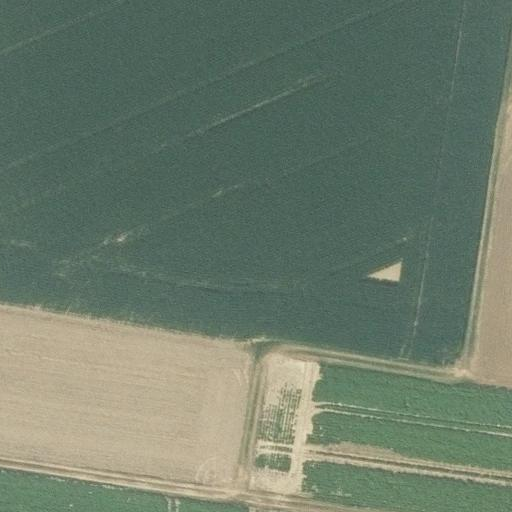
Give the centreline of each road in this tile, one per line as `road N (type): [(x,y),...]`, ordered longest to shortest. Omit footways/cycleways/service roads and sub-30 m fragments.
road 1 (track): [(250,495),(270,367),(475,387),(511,111)]
road 2 (track): [(0,462),(360,511)]
